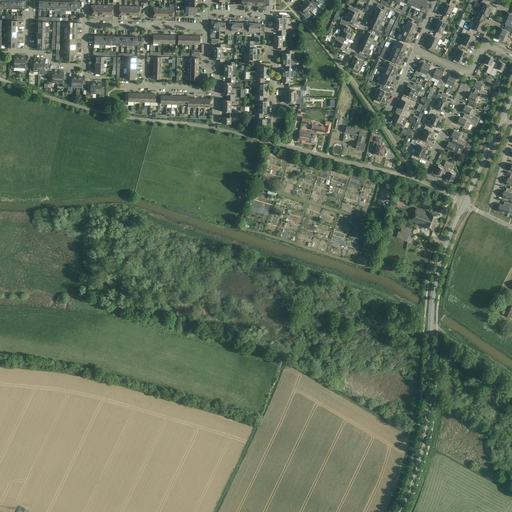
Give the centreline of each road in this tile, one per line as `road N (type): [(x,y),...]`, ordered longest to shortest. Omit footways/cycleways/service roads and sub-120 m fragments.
road 1 (unclassified): [(463,202),(409,176),(213,128),(109,114),(0,80)]
road 2 (tertiary): [(399,511),(426,423),(435,279),(463,202)]
road 3 (residential): [(272,121),(265,15),(205,12)]
road 4 (residential): [(445,184),(429,177),(429,163),(470,75)]
